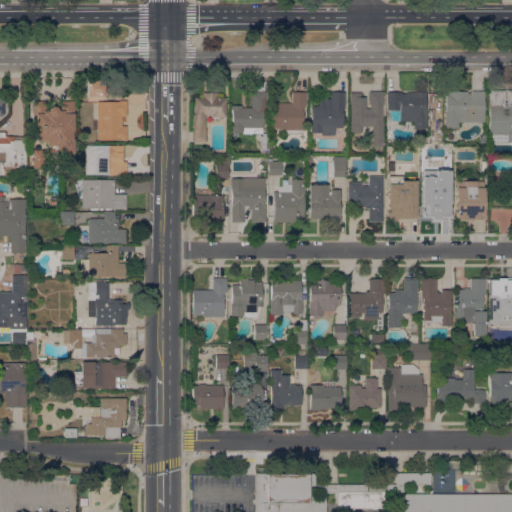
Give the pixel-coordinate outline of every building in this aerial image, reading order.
[(193,114),(193,97),(202,97),(202,90),(217,90),(217,97),(226,97),(226,117),(212,117),(212,114),(205,114),(205,128),(206,128),(206,141),(192,141),(192,114),(193,114)] [(250,107),(251,91),(265,91),(265,109),(263,109),(263,127),(232,127),(232,112),(229,112),(229,105),(241,105),(241,107),(250,107)] [(304,105),(304,107),(302,107),(302,109),(303,109),(303,112),(302,112),(302,133),(285,133),(285,130),(278,130),(278,128),(269,128),(269,103),(292,103),(292,91),(305,91),(305,105),(304,105)] [(311,129),(309,129),(310,123),(311,123),(311,119),(310,119),(310,115),(311,115),(311,114),(310,114),(310,110),(311,110),(311,105),(319,105),(319,98),(329,98),(329,91),(344,91),(344,108),(342,108),(342,110),(343,110),(343,113),(342,113),(342,115),(343,115),(343,118),(342,118),(342,127),(334,127),(334,133),(321,133),(321,132),(311,132),(311,129)] [(382,145),(371,145),(371,125),(361,126),(361,130),(349,130),(349,92),(359,92),(359,96),(364,96),(364,107),(370,107),(370,104),(367,104),(367,91),(382,91),(382,104),(382,145)] [(399,120),(388,120),(388,109),(386,109),(386,91),(401,91),(401,93),(405,93),(405,92),(425,92),(426,128),(413,128),(413,121),(399,121),(399,120)] [(458,122),(458,128),(445,128),(445,112),(445,91),(462,91),(462,95),(483,95),(484,122),(458,122)] [(503,103),(511,102),(511,141),(507,142),(507,143),(489,143),(488,92),(503,92),(503,103)] [(118,101),(118,100),(126,100),(126,115),(121,115),(121,125),(126,125),(126,140),(96,140),(96,101),(118,101)] [(74,101),(74,131),(73,131),(73,139),(74,153),(64,153),(64,154),(56,154),(56,148),(47,148),(47,141),(37,142),(36,125),(34,124),(34,117),(36,116),(36,115),(32,115),(32,101),(46,101),(46,111),(48,111),(48,108),(50,106),(52,106),(56,106),(57,108),(58,110),(60,111),(60,101),(74,101)] [(5,162),(0,162),(0,131),(5,131),(5,132),(6,132),(6,136),(13,136),(13,139),(24,139),(24,150),(26,150),(26,176),(4,176),(5,162)] [(260,140),(268,140),(268,153),(260,153),(260,140)] [(123,145),(123,160),(126,160),(126,173),(84,173),(84,145),(123,145)] [(44,149),(44,167),(33,167),(32,149),(44,149)] [(214,156),(227,156),(227,177),(215,177),(214,156)] [(332,156),(345,156),(345,176),(332,176),(332,156)] [(281,160),(281,161),(284,161),(284,173),(281,173),(281,174),(268,174),(267,160),(281,160)] [(382,221),(368,221),(368,208),(364,208),(364,206),(347,205),(347,181),(360,181),(360,185),(368,185),(368,175),(382,175),(382,221)] [(264,205),(265,205),(265,221),(250,221),(250,209),(247,209),(247,206),(243,206),(243,221),(231,221),(230,178),(263,177),(263,186),(264,205)] [(113,178),(114,194),(126,194),(126,208),(112,209),(112,207),(81,208),(81,179),(113,178)] [(277,191),(277,186),(282,186),(282,183),(290,183),(290,179),(304,179),(304,193),(303,193),(303,217),(295,217),(295,221),(273,221),(273,191),(277,191)] [(483,217),(481,217),(481,218),(479,218),(479,219),(458,219),(458,218),(457,218),(457,217),(455,217),(455,187),(463,187),(463,180),(475,180),(475,186),(483,186),(483,217)] [(402,217),(402,213),(388,213),(388,207),(387,207),(387,184),(400,184),(400,181),(402,181),(415,181),(415,193),(415,217),(402,217)] [(340,220),(330,221),(330,217),(320,217),(320,218),(309,218),(308,184),(326,184),(327,195),(330,194),(330,189),(339,189),(340,220)] [(448,215),(447,192),(420,193),(421,215),(448,215)] [(223,194),(223,198),(222,198),(222,221),(213,221),(213,220),(203,220),(203,218),(192,218),(192,194),(223,194)] [(0,235),(0,201),(9,201),(9,200),(24,199),(24,252),(10,252),(9,235),(0,235)] [(60,211),(73,211),(73,224),(60,224),(60,211)] [(89,218),(103,217),(103,211),(114,211),(114,218),(117,218),(117,228),(124,228),(125,242),(88,242),(88,218),(89,218)] [(60,245),(73,245),(73,258),(60,258),(60,245)] [(117,262),(124,262),(124,276),(82,276),(82,259),(88,259),(88,252),(105,252),(105,245),(117,245),(117,262)] [(20,264),(20,272),(12,272),(12,264),(20,264)] [(25,274),(25,328),(9,328),(9,326),(0,326),(0,291),(11,291),(11,274),(25,274)] [(387,308),(388,308),(388,292),(394,292),(394,289),(403,289),(403,277),(417,276),(417,290),(415,290),(416,312),(401,312),(401,326),(387,327),(387,308)] [(511,329),(499,329),(498,323),(488,324),(488,278),(498,278),(498,276),(505,276),(505,278),(511,278),(511,329)] [(204,316),(204,314),(191,314),(190,278),(225,277),(225,291),(222,291),(223,316),(204,316)] [(239,284),(239,280),(241,280),(241,277),(247,277),(247,279),(253,279),(253,282),(261,282),(261,306),(259,306),(259,307),(256,307),(256,317),(240,317),(240,315),(237,315),(237,317),(230,317),(231,284),(239,284)] [(290,281),(290,280),(300,280),(301,313),(292,313),(292,311),(282,311),(282,313),(269,313),(269,299),(270,299),(270,282),(269,282),(269,278),(279,278),(279,281),(290,281)] [(340,304),(336,304),(336,306),(334,306),(334,310),(321,310),(322,315),(319,317),(314,317),(312,315),(309,315),(308,284),(317,284),(317,279),(320,279),(321,278),(324,278),(325,279),(328,279),(328,282),(339,282),(340,304)] [(363,311),(360,312),(360,316),(348,316),(348,310),(348,293),(365,292),(365,291),(368,291),(368,278),(382,278),(383,294),(382,294),(382,312),(377,312),(377,319),(363,319),(363,311)] [(436,292),(440,292),(440,289),(450,289),(450,325),(440,325),(440,321),(423,321),(423,297),(421,297),(420,278),(436,278),(436,292)] [(469,278),(485,278),(485,294),(482,294),(482,310),(484,310),(484,334),(472,335),(472,329),(471,329),(471,322),(462,322),(462,317),(454,317),(454,310),(455,310),(455,289),(462,289),(462,288),(469,288),(469,278)] [(108,299),(121,299),(121,303),(125,303),(125,302),(128,302),(128,309),(127,309),(127,316),(125,316),(125,324),(95,324),(94,316),(88,316),(87,293),(95,293),(95,281),(103,281),(103,282),(108,282),(108,299)] [(306,343),(304,343),(304,344),(297,344),(297,343),(293,343),(293,330),(294,330),(294,329),(299,329),(299,319),(306,319),(306,343)] [(266,324),(266,339),(254,339),(253,324),(266,324)] [(345,338),(333,339),(332,324),(345,324),(345,338)] [(122,329),(122,333),(125,333),(125,344),(118,344),(118,347),(113,347),(113,356),(85,357),(85,355),(80,356),(80,347),(73,347),(73,343),(67,343),(67,342),(63,342),(63,336),(67,336),(67,329),(92,329),(92,334),(95,334),(95,333),(96,333),(96,329),(122,329)] [(383,333),(383,342),(371,342),(371,333),(383,333)] [(407,335),(418,335),(418,343),(408,343),(407,335)] [(35,359),(28,359),(27,342),(35,342),(35,359)] [(410,350),(403,350),(403,344),(431,344),(431,359),(410,359),(410,350)] [(315,346),(326,346),(326,355),(316,355),(315,346)] [(371,368),(371,354),(374,354),(374,349),(385,348),(385,368),(371,368)] [(298,354),(298,349),(304,349),(305,354),(306,354),(306,368),(294,368),(293,354),(298,354)] [(266,355),(267,370),(254,371),(254,366),(243,367),(242,351),(256,351),(256,355),(266,355)] [(227,354),(227,368),(215,368),(215,354),(227,354)] [(345,368),(333,368),(332,354),(345,354),(345,368)] [(114,388),(89,388),(89,385),(80,385),(80,387),(76,387),(76,385),(74,385),(74,382),(73,382),(73,371),(80,371),(80,361),(93,361),(93,362),(101,362),(101,361),(125,361),(125,376),(113,376),(114,388)] [(0,362),(25,362),(25,406),(5,406),(5,392),(0,392),(0,362)] [(400,367),(400,364),(412,364),(418,369),(418,374),(421,373),(421,385),(425,385),(425,406),(398,406),(398,410),(388,410),(388,407),(387,407),(387,367),(400,367)] [(462,379),(462,368),(475,369),(475,376),(473,376),(473,389),(485,389),(484,403),(471,403),(471,399),(458,398),(458,403),(436,403),(436,372),(446,372),(446,377),(454,377),(454,379),(462,379)] [(301,404),(284,405),(284,408),(269,408),(269,401),(270,401),(270,386),(269,386),(269,369),(280,369),(280,374),(289,374),(289,385),(300,385),(301,404)] [(511,399),(503,399),(503,403),(488,403),(488,397),(489,397),(489,378),(488,378),(488,372),(511,372),(511,399)] [(380,407),(368,407),(368,409),(348,410),(348,384),(361,384),(361,387),(364,387),(364,377),(376,377),(376,387),(380,387),(380,407)] [(192,401),(190,401),(190,398),(192,398),(192,395),(190,395),(190,392),(192,392),(192,385),(198,385),(198,383),(205,383),(205,385),(208,385),(208,383),(211,383),(211,385),(222,384),(222,409),(213,409),(213,408),(198,408),(198,405),(197,405),(194,405),(192,405),(192,401)] [(260,387),(261,387),(261,408),(230,409),(230,384),(260,383),(260,387)] [(340,386),(340,406),(328,406),(328,408),(308,408),(309,384),(321,384),(321,386),(335,386),(340,386)] [(125,398),(127,398),(127,401),(125,401),(125,404),(127,404),(127,407),(125,407),(125,419),(121,419),(121,426),(119,426),(119,437),(104,437),(104,434),(85,434),(85,423),(90,423),(90,416),(92,416),(92,406),(99,406),(99,397),(125,397),(125,398)] [(63,436),(62,427),(75,427),(75,436),(63,436)] [(395,472),(430,472),(430,484),(403,484),(395,484),(395,483),(395,472)] [(254,511),(254,473),(274,473),(307,473),(314,473),(314,484),(325,484),(325,493),(325,511),(254,511)] [(325,493),(325,484),(337,483),(337,493),(325,493)] [(337,483),(384,483),(384,492),(384,507),(337,507),(337,493),(337,483)] [(384,483),(395,483),(395,484),(403,484),(403,493),(402,493),(402,511),(396,511),(396,492),(384,492),(384,483)] [(511,493),(511,511),(402,511),(402,493),(403,493),(511,493)]
